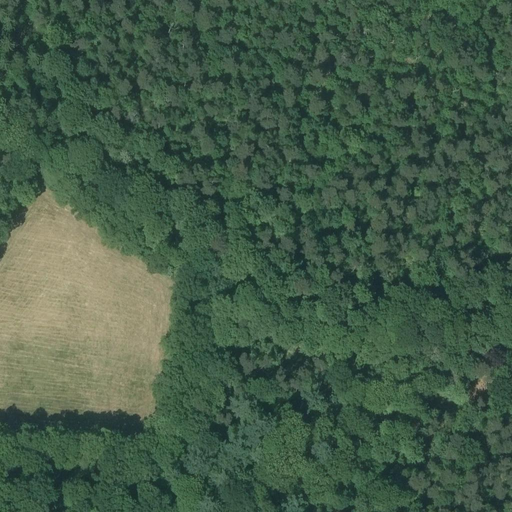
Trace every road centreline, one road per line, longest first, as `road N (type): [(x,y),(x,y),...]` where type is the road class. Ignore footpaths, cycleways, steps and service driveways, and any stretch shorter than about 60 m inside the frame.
road 1 (track): [(511,324),(333,342),(293,331),(236,283)]
road 2 (track): [(246,511),(0,504)]
road 3 (track): [(246,511),(233,461),(236,283)]
road 4 (track): [(29,0),(111,155),(119,189)]
road 5 (track): [(236,283),(119,189)]
road 6 (track): [(119,189),(0,121)]
